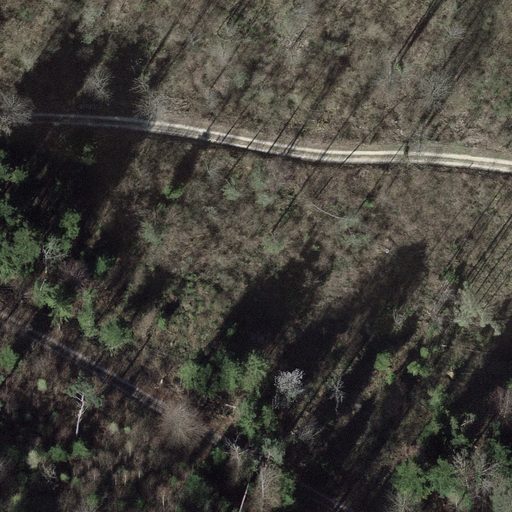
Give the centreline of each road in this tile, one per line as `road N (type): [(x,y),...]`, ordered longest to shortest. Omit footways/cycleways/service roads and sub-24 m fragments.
road 1 (track): [(0,113),(153,118),(331,151),(511,163)]
road 2 (track): [(351,511),(0,317)]
